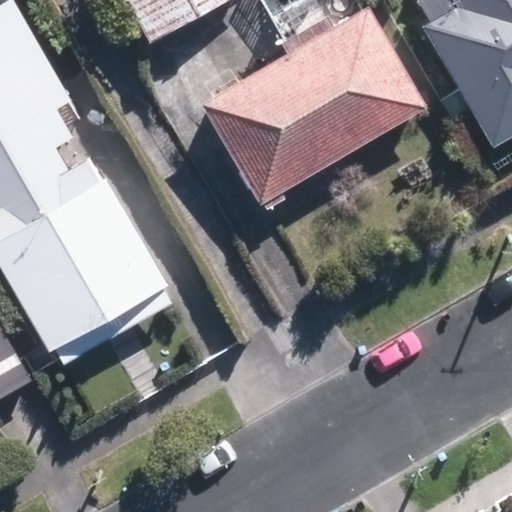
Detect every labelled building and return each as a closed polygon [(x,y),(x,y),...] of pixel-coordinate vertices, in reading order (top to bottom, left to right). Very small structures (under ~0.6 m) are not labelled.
[(210,0),(126,0),(145,34),(210,0)] [(373,0),(359,0),(201,90),(259,193),(428,97),(373,0)] [(511,0),(418,0),(430,20),(421,26),(493,147),(511,136),(511,0)] [(0,258),(49,342),(88,317),(101,340),(178,295),(164,274),(167,273),(105,167),(99,170),(0,8),(0,258)] [(474,123),(452,86),(436,94),(458,132),(474,123)] [(0,361),(13,353),(0,330),(0,361)]
